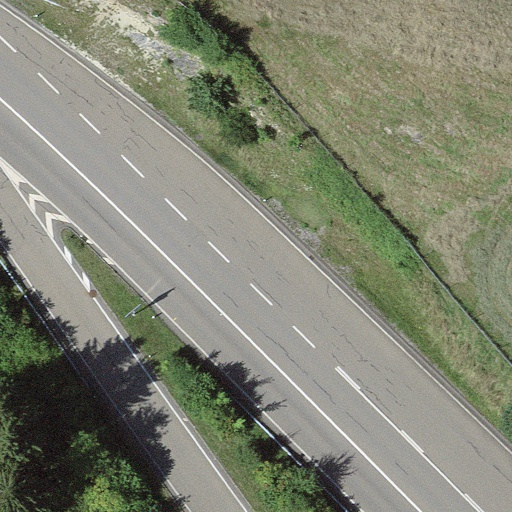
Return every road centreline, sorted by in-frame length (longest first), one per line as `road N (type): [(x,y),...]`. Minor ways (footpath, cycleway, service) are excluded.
road 1 (secondary): [(0,97),(401,492)]
road 2 (secondary): [(0,202),(218,511)]
